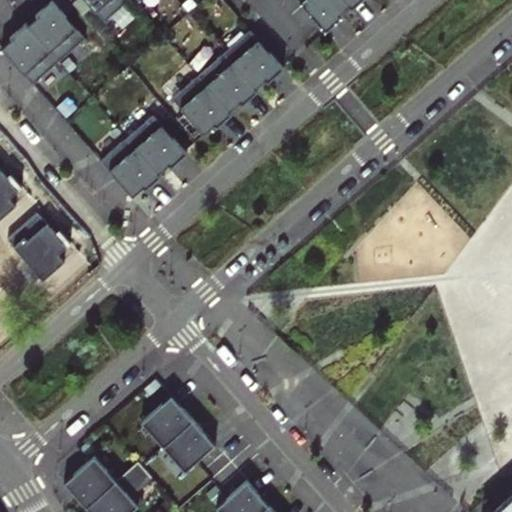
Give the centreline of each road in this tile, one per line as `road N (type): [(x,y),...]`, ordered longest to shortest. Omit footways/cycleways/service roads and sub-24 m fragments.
road 1 (residential): [(176,317),(511,22)]
road 2 (residential): [(429,0),(129,263)]
road 3 (residential): [(176,317),(347,511)]
road 4 (residential): [(6,466),(176,317)]
road 5 (residential): [(0,115),(129,263)]
road 6 (residential): [(129,263),(0,377)]
